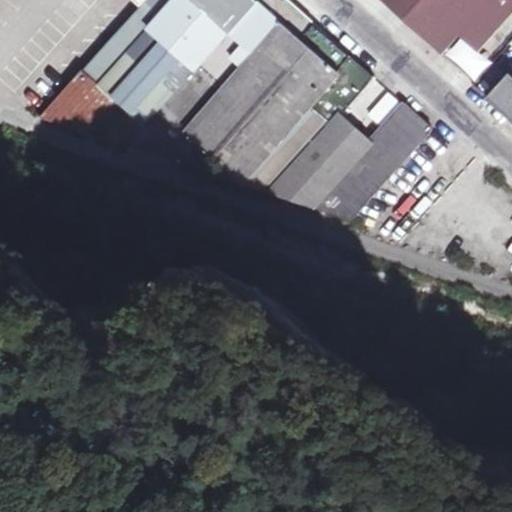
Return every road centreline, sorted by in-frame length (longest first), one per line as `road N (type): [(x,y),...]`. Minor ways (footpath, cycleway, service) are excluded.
road 1 (residential): [(511,299),(32,130)]
road 2 (residential): [(335,0),(511,156)]
